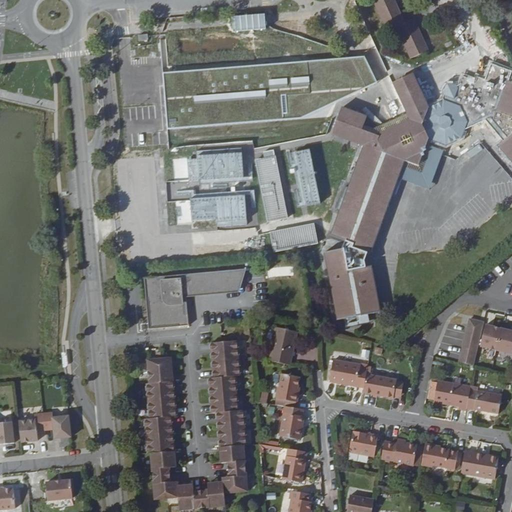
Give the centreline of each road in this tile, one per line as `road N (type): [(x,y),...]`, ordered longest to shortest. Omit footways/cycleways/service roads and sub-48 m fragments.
road 1 (tertiary): [(111,459),(72,54),(61,38)]
road 2 (residential): [(417,422),(436,327),(468,298),(511,289)]
